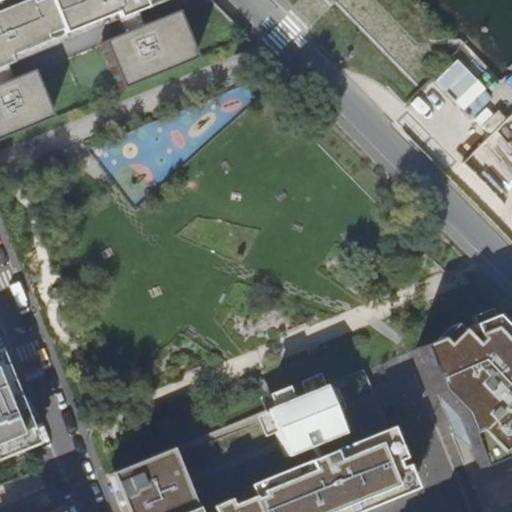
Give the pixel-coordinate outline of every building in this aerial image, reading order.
[(0,0),(0,65),(155,0),(0,0)] [(98,42),(117,89),(190,58),(171,12),(98,42)] [(472,117),(495,95),(459,57),(436,78),(472,117)] [(26,72),(0,83),(0,137),(46,119),(26,72)] [(64,153),(29,165),(32,171),(44,167),(48,176),(70,171),(64,153)] [(511,339),(490,318),(416,348),(451,433),(462,429),(476,464),(511,448),(511,339)] [(363,370),(106,475),(121,511),(358,511),(412,490),(363,370)] [(0,374),(0,455),(28,443),(0,374)]
